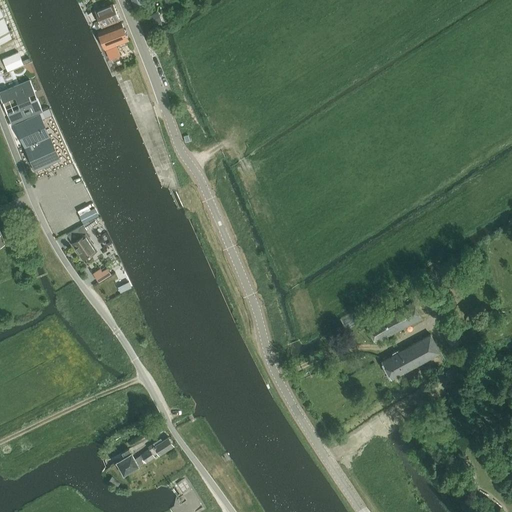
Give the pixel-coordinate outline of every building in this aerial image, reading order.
[(141,0),(131,0),(135,9),(144,5),(141,0)] [(95,23),(98,31),(106,28),(105,25),(113,22),(114,25),(121,22),(113,4),(96,11),(100,21),(95,23)] [(0,41),(11,38),(0,7),(0,41)] [(158,13),(151,16),(155,24),(162,21),(158,13)] [(116,44),(129,39),(121,22),(114,25),(106,28),(98,31),(110,59),(120,54),(116,44)] [(18,52),(3,59),(8,71),(23,64),(18,52)] [(0,92),(0,93),(12,123),(43,110),(30,80),(0,92)] [(50,110),(39,114),(41,120),(52,115),(50,110)] [(30,160),(34,171),(46,166),(48,170),(54,167),(52,163),(64,158),(59,147),(49,125),(38,130),(32,116),(13,124),(24,147),(30,160)] [(88,205),(78,211),(80,215),(91,210),(88,205)] [(80,215),(79,215),(83,223),(98,215),(95,208),(91,210),(80,215)] [(80,226),(83,231),(89,227),(86,222),(80,226)] [(97,250),(85,234),(72,243),(83,259),(97,250)] [(8,252),(0,254),(0,274),(15,269),(8,252)] [(107,268),(102,271),(100,268),(93,273),(99,282),(111,274),(107,268)] [(463,293),(459,286),(453,275),(438,283),(449,303),(464,295),(463,293)] [(431,293),(423,301),(430,310),(439,308),(441,297),(431,293)] [(376,343),(423,318),(414,301),(367,327),(376,343)] [(452,322),(441,328),(451,346),(461,340),(468,336),(464,330),(458,319),(452,322)] [(391,379),(440,352),(431,334),(400,351),(397,350),(393,353),(392,355),(381,361),(391,379)] [(466,365),(484,352),(478,344),(457,360),(460,366),(464,363),(466,365)] [(161,438),(153,443),(155,446),(141,455),(146,461),(154,456),(153,454),(158,451),(159,453),(173,445),(168,437),(163,441),(161,438)] [(124,475),(140,466),(129,448),(122,452),(124,457),(116,462),(124,475)] [(120,482),(113,476),(109,480),(117,486),(120,482)]
